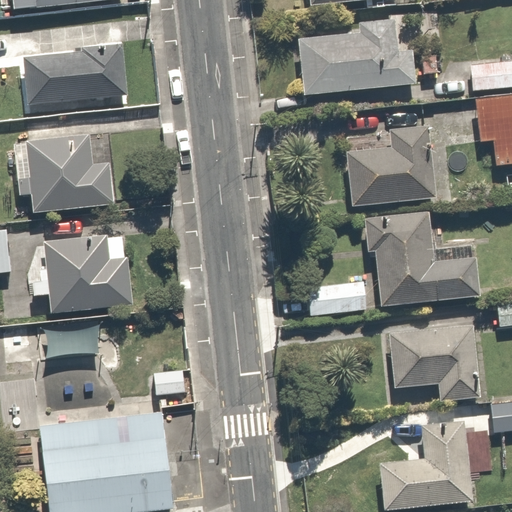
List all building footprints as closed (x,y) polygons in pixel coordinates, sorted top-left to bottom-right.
[(3,0),(5,20),(121,11),(120,0),(3,0)] [(292,0),(294,14),(399,8),(398,0),(292,0)] [(290,43),(293,104),(413,99),(412,62),(395,62),(394,28),(357,29),(358,40),(290,43)] [(121,58),(16,64),(20,117),(125,111),(121,58)] [(511,70),(467,72),(468,102),(511,100),(511,70)] [(511,112),(473,114),(473,152),(492,152),(492,177),(511,176),(511,112)] [(338,165),(340,215),(435,212),(433,133),(386,135),(387,163),(338,165)] [(94,150),(12,157),(16,209),(30,208),(31,222),(113,216),(109,175),(96,176),(94,150)] [(366,263),(369,319),(473,313),(469,254),(424,256),(423,224),(342,228),(344,264),(366,263)] [(128,321),(119,235),(44,243),(47,277),(36,278),(39,308),(50,307),(52,328),(128,321)] [(359,298),(306,298),(306,326),(359,325),(359,298)] [(511,317),(490,317),(490,339),(511,338),(511,317)] [(26,358),(26,319),(4,319),(4,358),(26,358)] [(472,340),(377,343),(379,401),(433,399),(433,415),(474,413),(472,340)] [(148,384),(148,406),(180,406),(180,384),(148,384)] [(511,411),(486,413),(489,445),(511,443),(511,411)] [(170,511),(162,427),(44,438),(50,511),(170,511)] [(464,511),(461,431),(416,433),(417,465),(376,467),(378,511),(464,511)]
